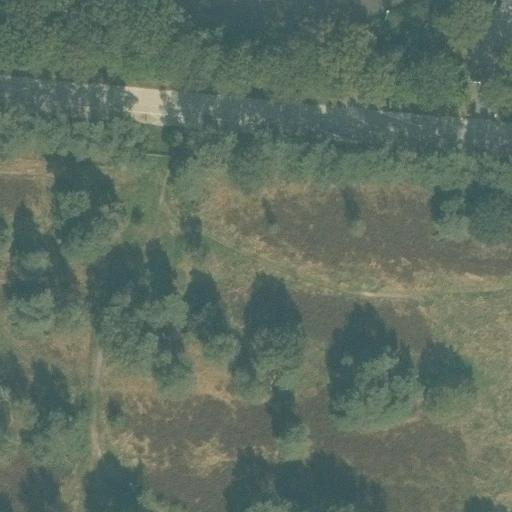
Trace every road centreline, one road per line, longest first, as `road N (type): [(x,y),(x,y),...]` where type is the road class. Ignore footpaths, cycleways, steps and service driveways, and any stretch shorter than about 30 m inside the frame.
road 1 (unclassified): [(511,138),(0,90)]
road 2 (track): [(160,106),(157,211),(109,296),(93,403),(93,436),(136,511)]
road 3 (track): [(511,291),(355,294),(284,272),(157,211)]
